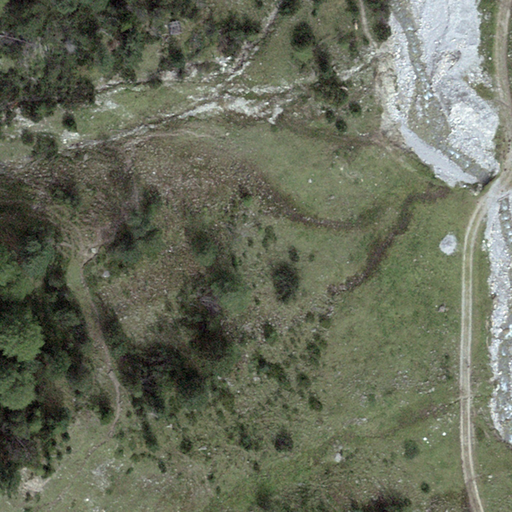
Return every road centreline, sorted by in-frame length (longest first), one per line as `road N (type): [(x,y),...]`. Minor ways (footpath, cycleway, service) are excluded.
road 1 (track): [(485,205),(474,225),(468,322),(466,451),(478,511)]
road 2 (track): [(508,0),(500,37),(511,168),(485,205)]
